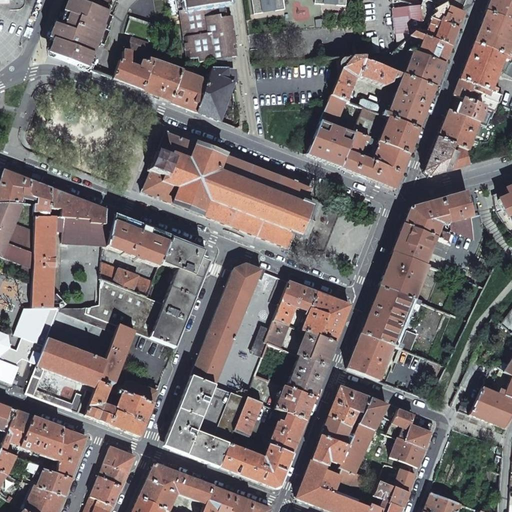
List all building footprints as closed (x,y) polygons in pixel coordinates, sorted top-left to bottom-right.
[(9,0),(9,11),(12,11),(18,10),(22,8),(23,7),(24,6),(24,5),(24,0),(9,0)] [(76,0),(76,2),(71,1),(66,14),(63,13),(52,41),(55,42),(49,56),(90,72),(96,58),(89,55),(94,42),(104,46),(109,31),(107,30),(118,2),(112,0),(176,0),(179,11),(222,4),(221,0),(76,0)] [(250,0),(253,15),(262,13),(262,12),(274,10),(274,11),(284,10),(282,0),(314,0),(314,4),(323,5),(324,3),(335,4),(335,6),(345,7),(345,0),(250,0)] [(422,0),(421,5),(419,8),(397,0),(390,0),(394,35),(408,33),(409,30),(415,31),(419,27),(426,20),(434,13),(434,12),(440,9),(445,7),(446,10),(448,11),(457,13),(459,7),(461,0),(422,0)] [(511,0),(489,0),(484,13),(511,24),(511,0)] [(179,11),(186,60),(192,60),(197,59),(197,63),(209,61),(210,64),(223,64),(222,59),(235,57),(237,55),(236,52),(234,50),(231,51),(230,45),(235,44),(231,17),(224,18),(225,16),(224,7),(222,5),(222,4),(179,11)] [(440,9),(434,12),(434,13),(426,20),(456,31),(459,22),(462,14),(457,13),(448,11),(446,10),(443,16),(445,17),(444,20),(441,16),(441,12),(440,9)] [(511,24),(484,13),(478,29),(472,44),(503,56),(508,58),(509,55),(506,53),(509,45),(511,36),(511,24)] [(131,39),(146,43),(152,25),(130,18),(124,33),(132,36),(131,39)] [(456,31),(426,20),(426,23),(428,24),(426,30),(423,38),(449,48),(452,40),(456,31)] [(415,31),(412,34),(423,38),(426,30),(419,27),(415,31)] [(421,42),(416,55),(442,65),(446,57),(449,48),(423,38),(412,34),(409,37),(421,42)] [(131,39),(128,48),(142,53),(146,43),(131,39)] [(458,80),(494,94),(495,91),(491,89),(493,84),(498,70),(502,60),(506,61),(508,58),(503,56),(472,44),(465,62),(458,80)] [(118,61),(111,81),(126,86),(140,92),(147,75),(152,62),(147,60),(146,63),(139,62),(137,68),(129,65),(130,53),(129,53),(121,53),(122,62),(118,61)] [(130,53),(129,65),(137,68),(139,62),(146,63),(147,60),(130,53)] [(411,53),(402,77),(433,89),(438,77),(442,65),(416,55),(411,53)] [(340,69),(329,96),(343,102),(345,103),(354,79),(357,79),(382,87),(389,84),(390,81),(397,79),(400,80),(401,76),(362,61),(363,58),(349,59),(340,69)] [(502,60),(498,70),(511,76),(511,59),(508,58),(506,61),(502,60)] [(147,75),(140,92),(155,98),(170,103),(181,71),(152,61),(152,62),(147,75)] [(181,71),(194,77),(199,63),(184,63),(181,71)] [(233,70),(209,70),(206,81),(195,113),(207,118),(218,122),(231,84),(235,84),(233,70)] [(181,71),(170,103),(183,109),(194,77),(181,71)] [(381,113),(379,117),(385,119),(417,132),(425,110),(433,89),(402,77),(401,76),(400,80),(386,115),(381,113)] [(194,77),(183,109),(189,111),(195,113),(206,81),(194,77)] [(452,97),(461,100),(483,108),(493,112),(494,112),(500,97),(494,94),(458,80),(455,89),(452,97)] [(504,85),(494,81),(493,84),(491,89),(495,91),(494,94),(500,97),(504,85)] [(329,96),(321,117),(324,119),(324,120),(332,123),(336,121),(343,102),(329,96)] [(493,112),(483,108),(461,100),(452,97),(445,112),(453,115),(476,124),(478,124),(485,127),(488,119),(490,119),(493,112)] [(359,101),(357,107),(361,109),(375,115),(377,108),(376,106),(376,105),(376,104),(363,98),(362,100),(359,101)] [(361,109),(352,133),(352,134),(366,139),(375,115),(361,109)] [(453,115),(445,112),(440,127),(435,139),(452,146),(466,152),(476,124),(453,115)] [(321,117),(305,156),(322,163),(339,169),(352,134),(352,133),(349,131),(348,135),(322,124),(324,120),(324,119),(321,117)] [(371,137),(369,140),(407,155),(417,132),(385,119),(377,139),(371,137)] [(140,193),(286,250),(288,244),(291,236),(302,240),(309,224),(315,208),(304,204),(307,196),(309,189),(163,133),(155,154),(153,153),(146,172),(148,173),(140,193)] [(393,190),(407,155),(369,140),(366,139),(352,134),(339,169),(393,190)] [(452,146),(435,139),(422,172),(427,177),(443,173),(442,172),(449,152),(452,146)] [(466,152),(452,146),(449,152),(455,154),(466,152)] [(455,154),(449,152),(442,172),(443,173),(451,171),(450,167),(455,154)] [(450,167),(451,171),(469,166),(466,153),(466,152),(455,154),(450,167)] [(2,172),(0,178),(0,203),(18,204),(20,205),(20,201),(20,199),(30,199),(29,195),(27,194),(29,182),(2,172)] [(50,190),(29,182),(27,194),(29,195),(30,199),(35,199),(35,205),(32,205),(31,212),(49,212),(49,210),(50,190)] [(511,186),(491,196),(495,212),(511,232),(511,231),(511,186)] [(77,201),(50,190),(49,210),(60,210),(59,220),(64,220),(88,221),(88,224),(103,226),(105,211),(77,201)] [(408,209),(401,227),(434,239),(438,230),(439,227),(471,218),(464,193),(436,201),(408,209)] [(17,275),(31,280),(33,218),(31,212),(32,205),(20,205),(18,204),(0,203),(0,257),(21,266),(17,275)] [(60,244),(100,247),(105,248),(106,240),(109,228),(112,217),(113,215),(109,213),(105,211),(103,226),(88,224),(88,221),(64,220),(59,220),(54,219),(54,226),(54,233),(61,233),(60,244)] [(106,240),(105,248),(120,254),(120,255),(125,257),(126,257),(127,256),(130,258),(134,259),(134,260),(134,261),(139,263),(140,262),(140,261),(157,268),(159,264),(169,240),(141,228),(112,217),(109,228),(106,240)] [(31,280),(29,310),(50,310),(50,309),(51,295),(54,233),(54,226),(54,219),(54,218),(33,218),(31,280)] [(434,239),(401,227),(395,240),(390,253),(422,266),(434,239)] [(438,230),(434,239),(444,243),(448,234),(438,230)] [(161,305),(147,339),(173,349),(182,327),(207,264),(198,260),(201,252),(169,240),(159,264),(174,271),(161,305)] [(383,271),(377,288),(411,301),(425,267),(422,266),(390,253),(383,271)] [(99,263),(98,280),(99,281),(110,285),(116,269),(99,263)] [(210,324),(189,377),(212,387),(255,280),(258,281),(261,272),(243,265),(231,270),(210,324)] [(116,269),(110,285),(132,293),(138,277),(116,269)] [(286,282),(261,272),(258,281),(255,280),(212,387),(230,393),(244,399),(253,376),(266,344),(262,343),(271,320),(286,282)] [(138,277),(132,293),(145,299),(152,282),(138,277)] [(85,309),(84,314),(116,327),(132,333),(137,334),(147,339),(161,305),(145,299),(132,293),(110,285),(99,281),(98,296),(98,306),(90,308),(87,308),(85,309)] [(315,293),(286,282),(271,320),(285,325),(293,308),(294,306),(296,309),(304,312),(306,308),(308,309),(309,310),(315,293)] [(417,304),(411,301),(377,288),(367,311),(358,334),(391,347),(393,348),(399,350),(400,346),(394,344),(400,329),(405,317),(410,305),(415,307),(417,304)] [(325,316),(316,338),(334,344),(348,306),(315,293),(309,310),(325,316)] [(51,295),(50,309),(57,308),(58,304),(61,301),(55,295),(51,295)] [(98,306),(98,296),(92,296),(87,308),(90,308),(98,306)] [(415,307),(410,305),(405,317),(414,321),(420,305),(417,304),(415,307)] [(0,380),(11,385),(17,368),(15,367),(17,363),(21,359),(28,362),(32,352),(40,355),(41,353),(45,341),(56,312),(57,308),(50,309),(50,310),(29,310),(22,310),(13,335),(21,338),(15,351),(9,349),(7,336),(0,333),(0,380)] [(57,308),(56,312),(113,334),(116,327),(84,314),(85,309),(65,308),(57,308)] [(307,313),(300,331),(304,333),(316,337),(316,338),(325,316),(309,310),(308,309),(307,313)] [(271,320),(262,343),(266,344),(278,349),(287,326),(285,325),(271,320)] [(103,363),(95,383),(107,388),(113,384),(113,383),(132,333),(116,327),(113,334),(103,363)] [(400,329),(394,344),(400,346),(399,350),(409,354),(416,336),(400,329)] [(304,333),(294,356),(297,357),(306,361),(324,368),(329,356),(334,344),(316,338),(316,337),(304,333)] [(137,334),(132,348),(168,363),(173,349),(147,339),(137,334)] [(352,352),(345,370),(377,382),(391,347),(358,334),(352,352)] [(36,365),(35,367),(43,370),(93,389),(95,383),(103,363),(45,341),(41,353),(40,355),(36,365)] [(266,344),(253,376),(265,381),(268,382),(270,376),(278,356),(280,350),(278,349),(266,344)] [(278,356),(280,362),(293,367),(297,357),(294,356),(280,350),(278,356)] [(32,352),(28,362),(36,365),(40,355),(32,352)] [(511,356),(502,372),(511,377),(511,356)] [(289,378),(285,389),(312,399),(318,384),(324,368),(306,361),(297,357),(293,367),(290,376),(288,375),(287,378),(289,378)] [(141,362),(135,377),(158,386),(161,379),(164,372),(141,362)] [(26,391),(24,395),(33,398),(35,391),(43,370),(35,367),(26,391)] [(270,376),(268,382),(278,386),(281,387),(283,388),(284,382),(284,381),(281,380),(282,376),(276,373),(270,376)] [(253,376),(244,399),(257,404),(265,381),(253,376)] [(164,439),(169,450),(185,456),(194,432),(212,387),(189,377),(164,439)] [(504,394),(503,396),(511,399),(511,377),(504,394)] [(113,384),(107,388),(116,391),(120,393),(151,405),(156,392),(133,383),(124,381),(121,390),(116,389),(117,386),(117,384),(113,383),(113,384)] [(93,389),(83,417),(107,427),(113,411),(100,406),(106,391),(107,388),(95,383),(93,389)] [(212,387),(194,432),(212,438),(230,393),(212,387)] [(281,387),(272,409),(285,414),(303,421),(308,410),(312,399),(285,389),(283,388),(281,387)] [(338,388),(325,419),(349,429),(356,414),(361,415),(369,400),(338,388)] [(480,388),(467,416),(504,430),(511,414),(511,399),(503,396),(504,394),(498,392),(497,395),(480,388)] [(35,391),(33,398),(77,415),(83,398),(75,394),(71,405),(35,391)] [(113,411),(107,427),(138,438),(151,405),(120,393),(119,395),(113,411)] [(230,393),(212,438),(226,444),(231,431),(244,399),(230,393)] [(244,399),(231,431),(246,437),(259,405),(257,404),(244,399)] [(369,400),(361,415),(356,425),(372,431),(385,406),(377,403),(369,400)] [(0,431),(5,434),(14,412),(0,406),(0,431)] [(272,409),(264,431),(271,434),(276,423),(277,424),(278,422),(282,423),(285,414),(272,409)] [(404,413),(396,410),(390,424),(385,436),(395,440),(402,442),(408,426),(409,426),(412,417),(404,413)] [(5,434),(2,440),(7,442),(19,446),(31,418),(23,415),(14,412),(5,434)] [(271,434),(267,446),(268,446),(290,454),(297,438),(303,421),(285,414),(282,423),(278,422),(277,424),(276,423),(271,434)] [(356,414),(349,429),(354,430),(356,425),(361,415),(356,414)] [(412,417),(409,426),(418,430),(419,427),(421,428),(424,421),(412,417)] [(19,446),(18,448),(56,462),(60,429),(46,424),(31,418),(19,446)] [(322,428),(318,437),(342,446),(347,435),(349,429),(325,419),(322,428)] [(427,422),(424,432),(429,434),(432,424),(427,422)] [(353,474),(359,462),(363,452),(372,431),(356,425),(354,430),(351,437),(346,448),(338,466),(336,468),(340,470),(353,474)] [(408,426),(402,442),(423,450),(426,442),(429,434),(424,432),(418,430),(409,426),(408,426)] [(75,466),(85,439),(60,429),(56,462),(55,475),(69,480),(75,466)] [(194,432),(185,456),(217,469),(226,446),(226,444),(212,438),(194,432)] [(347,435),(342,446),(346,448),(351,437),(347,435)] [(314,449),(309,461),(324,466),(327,461),(338,466),(346,448),(342,446),(318,437),(314,449)] [(395,440),(388,458),(416,469),(420,459),(423,450),(402,442),(395,440)] [(226,446),(217,469),(271,490),(278,487),(290,454),(268,446),(264,455),(265,455),(263,461),(226,446)] [(119,488),(133,458),(108,448),(100,468),(97,477),(119,488)] [(0,451),(0,472),(6,476),(14,457),(0,451)] [(38,466),(17,458),(16,461),(15,461),(13,468),(15,469),(15,466),(39,478),(43,470),(38,468),(38,466)] [(309,461),(294,499),(328,511),(365,511),(367,508),(356,504),(331,494),(333,489),(336,480),(337,476),(323,471),(324,466),(309,461)] [(152,465),(136,499),(162,510),(166,511),(167,511),(175,495),(189,501),(184,511),(199,511),(210,487),(152,465)] [(26,479),(36,484),(39,478),(15,466),(15,469),(13,474),(20,477),(26,479)] [(55,475),(43,470),(39,478),(36,484),(26,479),(24,483),(32,486),(63,497),(64,494),(69,480),(55,475)] [(336,480),(348,485),(352,486),(359,486),(364,485),(366,479),(353,474),(340,470),(337,476),(336,480)] [(406,473),(399,470),(391,489),(392,489),(407,494),(414,475),(406,473)] [(13,474),(11,478),(19,481),(21,482),(22,480),(19,479),(20,477),(13,474)] [(95,480),(88,498),(110,508),(119,488),(97,477),(95,480)] [(379,504),(377,509),(384,511),(383,511),(400,511),(401,510),(386,504),(392,489),(391,489),(388,487),(377,483),(371,497),(381,501),(380,504),(379,504)] [(32,486),(21,510),(24,511),(56,511),(61,500),(63,497),(32,486)] [(210,487),(199,511),(247,511),(251,504),(230,496),(210,487)] [(392,489),(386,504),(401,510),(404,502),(407,494),(392,489)] [(425,503),(421,511),(455,511),(459,505),(428,494),(425,503)] [(0,496),(0,502),(13,511),(16,507),(12,504),(6,500),(0,496)] [(107,511),(110,508),(88,498),(82,511),(107,511)] [(129,511),(161,511),(162,510),(136,499),(129,511)]
